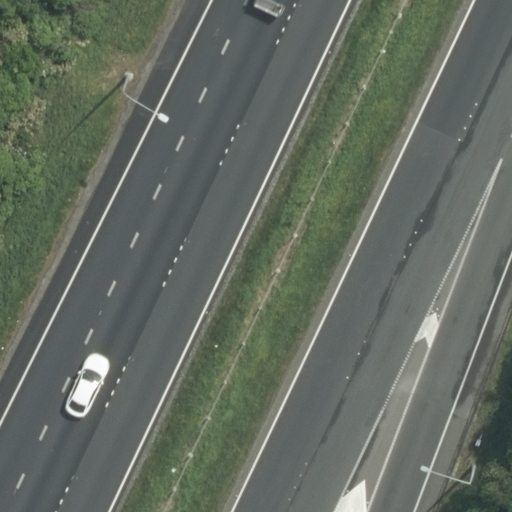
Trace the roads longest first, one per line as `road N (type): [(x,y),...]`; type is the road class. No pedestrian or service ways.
road 1 (motorway): [(30,511),(282,0)]
road 2 (motorway): [(511,26),(280,511)]
road 3 (motorway): [(511,207),(389,511)]
